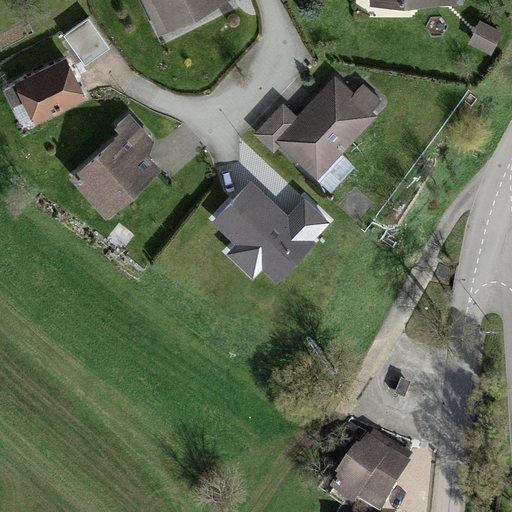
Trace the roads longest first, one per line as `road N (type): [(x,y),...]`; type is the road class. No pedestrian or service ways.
road 1 (residential): [(97,19),(194,112),(223,117),(277,60),(268,0)]
road 2 (residential): [(498,234),(462,325),(446,511)]
